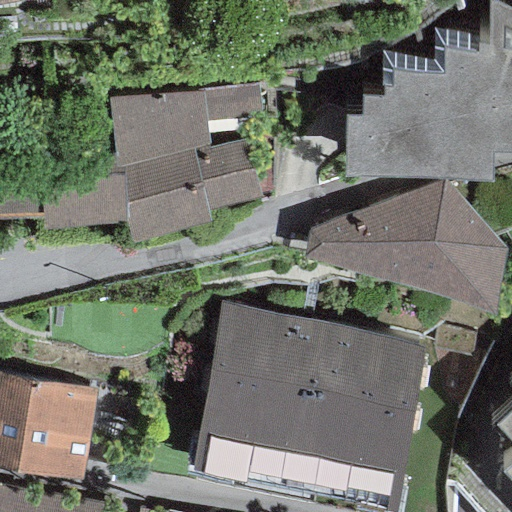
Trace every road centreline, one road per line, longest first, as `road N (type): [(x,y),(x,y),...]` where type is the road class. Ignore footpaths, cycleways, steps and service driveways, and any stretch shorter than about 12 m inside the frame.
road 1 (residential): [(0,300),(160,261),(355,197)]
road 2 (residential): [(283,511),(0,472)]
